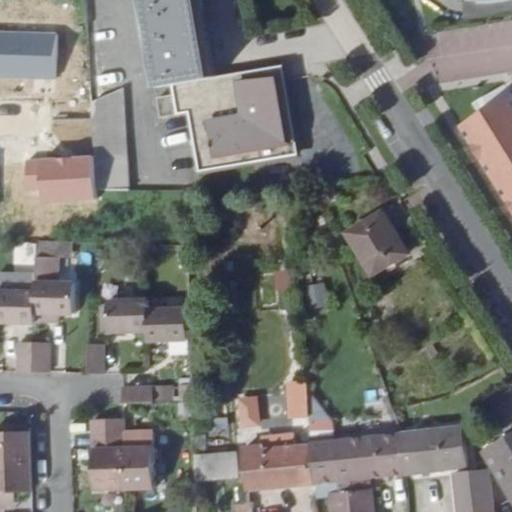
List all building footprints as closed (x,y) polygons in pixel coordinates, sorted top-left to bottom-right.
[(150,0),(166,93),(217,83),(202,0),(150,0)] [(277,74),(177,93),(181,113),(192,111),(203,168),(291,151),(288,137),(298,135),(293,110),(284,112),(277,74)] [(92,181),(125,180),(118,77),(86,79),(92,181)] [(181,113),(177,93),(161,96),(165,116),(181,113)] [(511,97),(464,127),(511,204),(511,97)] [(300,150),(298,135),(288,137),(291,151),(300,150)] [(403,233),(378,192),(344,213),(370,254),(403,233)] [(57,250),(32,250),(32,259),(53,259),(57,259),(57,250)] [(53,259),(32,259),(31,296),(31,315),(70,315),(71,284),(54,284),(53,259)] [(290,287),(290,272),(274,271),(274,287),(290,287)] [(327,305),(324,284),(304,288),(307,308),(327,305)] [(31,296),(0,295),(0,324),(31,324),(31,315),(31,296)] [(103,333),(143,333),(142,311),(142,301),(103,302),(103,333)] [(143,342),(187,340),(186,309),(142,311),(143,333),(143,342)] [(34,374),(34,344),(18,344),(18,374),(34,374)] [(34,374),(48,375),(48,344),(34,344),(34,374)] [(103,345),(89,345),(89,374),(103,374),(103,345)] [(119,392),(149,391),(149,376),(119,377),(119,392)] [(288,385),(289,420),(308,420),(307,384),(288,385)] [(240,429),(262,428),(260,399),(239,400),(240,429)] [(121,418),(120,407),(89,407),(90,424),(121,423),(121,418)] [(151,417),(121,418),(121,423),(123,476),(152,475),(151,417)] [(0,420),(0,451),(30,451),(28,419),(0,420)] [(121,423),(90,424),(91,477),(123,476),(121,423)] [(462,429),(399,438),(403,477),(467,467),(462,429)] [(511,434),(484,451),(511,497),(511,434)] [(309,450),(313,490),(403,477),(399,438),(309,450)] [(259,498),(313,490),(309,450),(294,452),(293,441),(261,444),(263,467),(244,469),(247,500),(259,498)] [(193,480),(239,476),(238,449),(192,451),(193,480)] [(30,451),(0,451),(0,498),(8,498),(7,489),(16,489),(16,482),(31,481),(30,451)] [(491,511),(488,469),(452,473),(454,511),(491,511)] [(7,489),(8,498),(17,498),(16,489),(7,489)] [(373,511),(371,493),(332,497),(333,511),(373,511)] [(247,500),(248,511),(260,511),(259,498),(247,500)]
